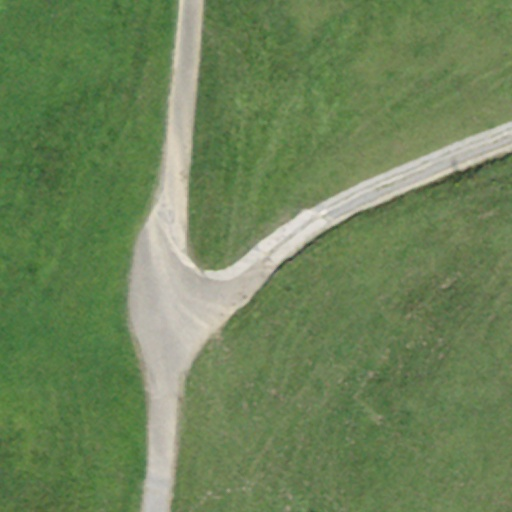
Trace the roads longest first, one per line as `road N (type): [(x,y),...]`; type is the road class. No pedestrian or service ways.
road 1 (track): [(175,318),(238,294),(308,221),(391,181),(511,143)]
road 2 (track): [(193,0),(175,318)]
road 3 (track): [(175,318),(156,511)]
